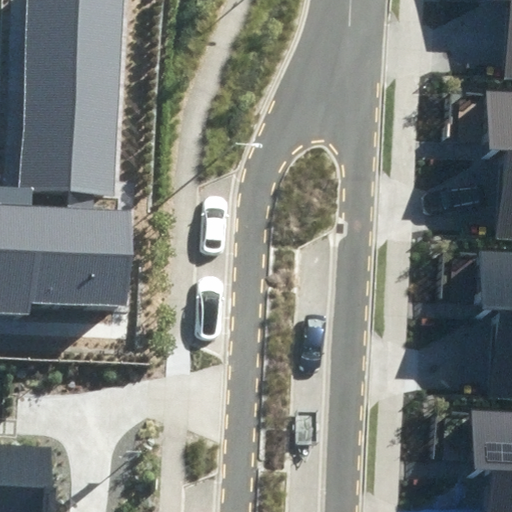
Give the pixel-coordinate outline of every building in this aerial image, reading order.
[(122,0),(29,0),(23,188),(0,187),(0,315),(32,317),(32,305),(131,309),(134,211),(94,210),(94,192),(116,193),(122,0)] [(511,91),(490,90),(485,150),(509,152),(503,238),(511,238),(511,91)] [(511,260),(482,259),(479,307),(502,308),(497,398),(511,398),(511,260)] [(511,511),(511,413),(477,412),(474,470),(489,471),(487,511),(511,511)] [(45,511),(49,446),(0,444),(0,511),(45,511)]
